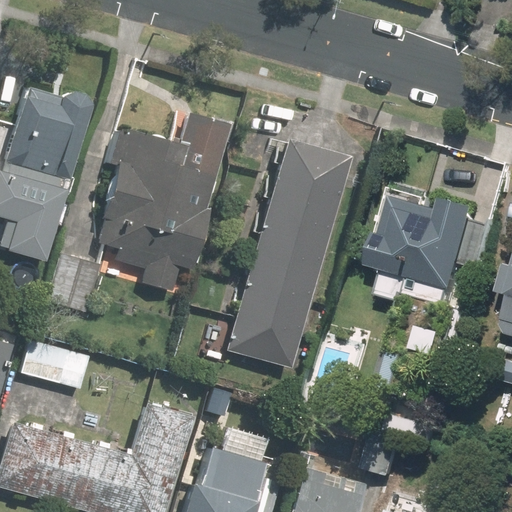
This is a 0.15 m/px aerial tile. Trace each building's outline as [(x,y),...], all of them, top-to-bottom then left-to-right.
[(58,188),(60,178),(66,179),(88,104),(81,94),(68,91),(58,96),(24,86),(2,161),(5,162),(3,173),(0,172),(0,217),(5,219),(0,237),(0,249),(43,261),(63,190),(58,188)] [(95,243),(114,249),(112,259),(143,268),(139,282),(170,291),(177,267),(188,270),(206,208),(202,207),(226,124),(183,112),(174,143),(123,128),(122,132),(115,130),(106,164),(113,166),(98,218),(102,219),(95,243)] [(288,367),(347,155),(282,137),(223,349),(288,367)] [(394,198),(374,268),(376,268),(369,290),(407,301),(403,318),(444,330),(455,291),(458,292),(481,210),(449,201),(445,213),(394,198)] [(84,312),(97,264),(57,253),(44,302),(84,312)] [(26,340),(17,373),(77,390),(87,357),(26,340)] [(0,374),(9,344),(0,341),(0,374)] [(205,411),(222,416),(227,397),(210,392),(205,411)] [(141,402),(126,454),(8,421),(0,449),(0,488),(85,511),(162,511),(189,416),(141,402)] [(434,424),(394,413),(388,434),(429,444),(434,424)] [(261,437),(223,426),(217,449),(205,446),(195,484),(188,483),(179,511),(249,511),(253,500),(250,500),(261,462),(255,460),(261,437)] [(403,439),(375,432),(365,470),(392,477),(403,439)] [(301,467),(289,509),(287,508),(285,511),(351,511),(360,483),(301,467)]
